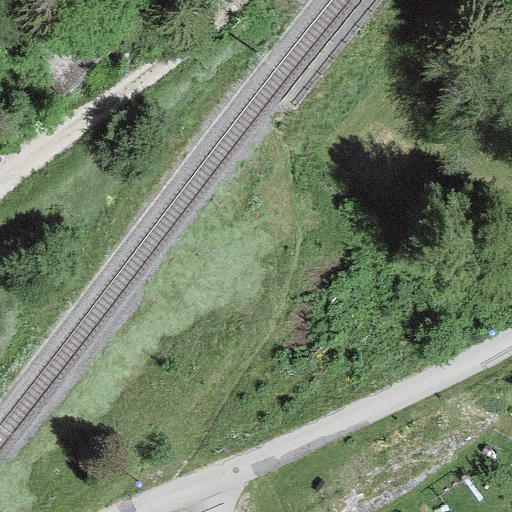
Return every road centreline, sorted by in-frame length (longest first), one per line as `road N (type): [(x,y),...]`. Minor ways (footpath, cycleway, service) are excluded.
road 1 (residential): [(511,356),(183,511)]
road 2 (track): [(230,0),(207,30),(0,182)]
